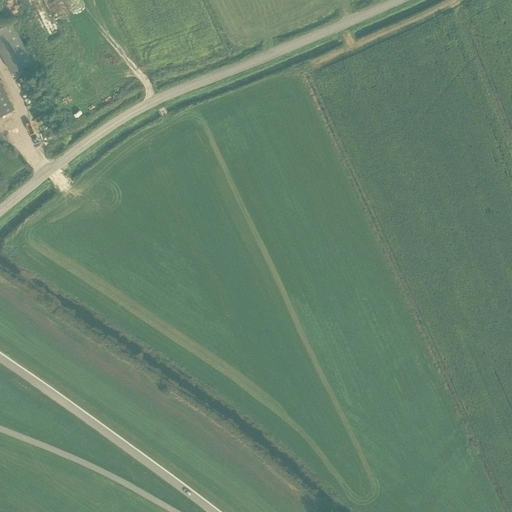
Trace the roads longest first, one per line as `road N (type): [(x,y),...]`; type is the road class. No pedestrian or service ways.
road 1 (unclassified): [(0,209),(155,99),(395,0)]
road 2 (unclassified): [(213,511),(0,356)]
road 3 (unclassified): [(175,511),(0,428)]
